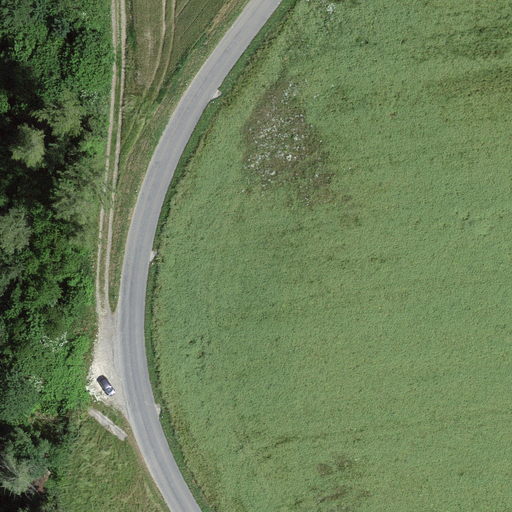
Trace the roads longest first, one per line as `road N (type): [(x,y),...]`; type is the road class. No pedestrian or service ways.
road 1 (tertiary): [(188,511),(140,401),(130,335),(137,258),(150,201),(185,117),(264,0)]
road 2 (track): [(130,335),(108,317),(103,301),(116,0)]
